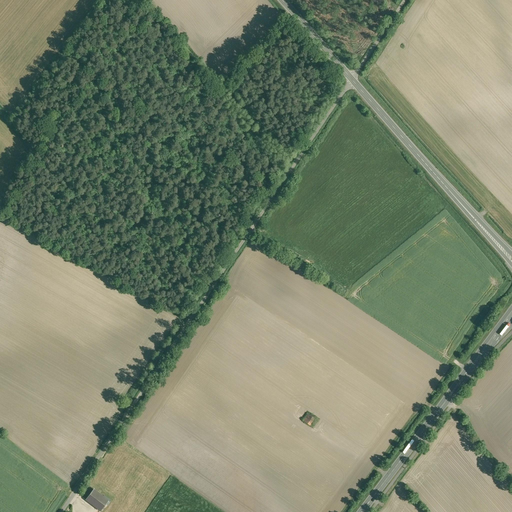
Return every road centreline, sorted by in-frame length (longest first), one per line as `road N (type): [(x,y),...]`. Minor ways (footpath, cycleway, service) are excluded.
road 1 (unclassified): [(61,511),(351,79)]
road 2 (primary): [(361,511),(505,323)]
road 3 (secondary): [(505,253),(351,79)]
